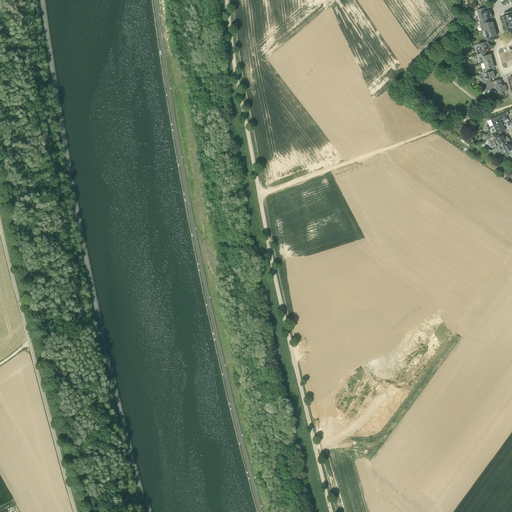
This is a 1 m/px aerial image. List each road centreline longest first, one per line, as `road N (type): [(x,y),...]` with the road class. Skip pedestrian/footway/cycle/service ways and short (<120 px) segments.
road 1 (unclassified): [(223,0),(273,279),(330,511)]
road 2 (track): [(490,112),(257,196)]
road 3 (unclassified): [(74,511),(28,343)]
road 4 (unclassified): [(28,343),(0,224)]
